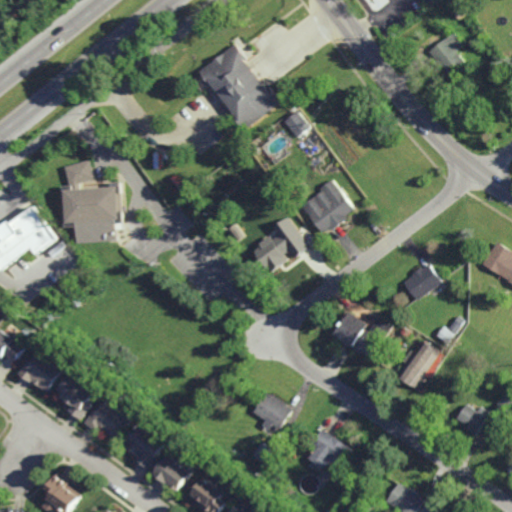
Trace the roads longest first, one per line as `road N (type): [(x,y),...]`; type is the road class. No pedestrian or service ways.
road 1 (residential): [(511,506),(303,364),(291,341),(306,308),(479,173)]
road 2 (residential): [(0,172),(225,0)]
road 3 (tertiary): [(511,193),(430,128),(327,0)]
road 4 (trunk): [(0,135),(170,0)]
road 5 (trunk): [(107,0),(0,86)]
road 6 (residential): [(48,428),(156,511)]
